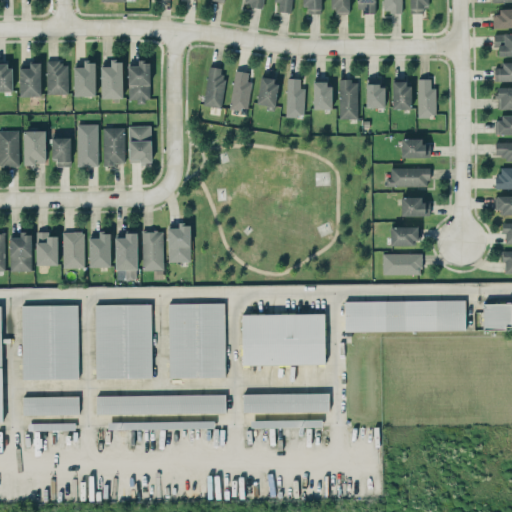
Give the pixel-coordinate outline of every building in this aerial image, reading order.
[(292,0),(274,0),(274,1),(278,1),(278,11),(292,12),(292,0)] [(320,0),(303,0),(304,13),(321,13),(320,0)] [(330,0),(331,11),(349,10),(348,0),(330,0)] [(375,12),(374,0),(356,0),(356,11),(375,12)] [(401,11),(401,0),(383,0),(384,11),(401,11)] [(427,0),(409,0),(410,12),(427,12),(427,0)] [(496,27),(511,26),(511,7),(496,8),(496,27)] [(511,55),(511,33),(493,34),(493,47),(498,47),(499,55),(511,55)] [(47,94),(68,93),(68,64),(59,65),(59,59),(46,60),(47,94)] [(100,65),(101,98),(122,98),(122,59),(111,60),(111,65),(100,65)] [(95,61),(84,61),(84,67),(73,67),(74,96),(96,95),(95,61)] [(138,64),(127,65),(128,100),(150,99),(149,61),(138,61),(138,64)] [(511,61),(502,62),(502,67),(494,67),(494,81),(511,80),(511,61)] [(0,90),(11,90),(10,62),(0,62),(0,90)] [(40,62),(29,62),(29,67),(19,67),(20,96),(41,95),(40,62)] [(220,107),(226,77),(220,77),(222,68),(209,66),(202,104),(220,107)] [(229,107),(247,110),(252,81),(247,80),(248,72),(236,70),(229,107)] [(257,104),(275,105),(277,77),(260,76),(257,104)] [(304,87),(300,87),(300,78),(287,77),(286,115),(303,116),(304,87)] [(418,116),(436,116),(436,87),(431,87),(431,78),(418,78),(418,116)] [(339,118),(357,118),(357,80),(339,79),(339,118)] [(384,107),(384,86),(379,86),(379,79),(366,79),(365,106),(384,107)] [(392,80),(393,108),(410,108),(410,80),(392,80)] [(313,108),(332,108),(332,82),(313,82),(313,108)] [(511,86),(496,87),(496,97),(499,97),(499,109),(511,108),(511,86)] [(511,114),(498,114),(498,133),(511,133),(511,114)] [(97,123),(76,123),(77,165),(98,165),(97,123)] [(150,125),(128,125),(129,163),(151,162),(150,125)] [(124,163),(124,127),(103,127),(103,164),(124,163)] [(18,129),(0,129),(0,166),(19,165),(18,129)] [(45,130),(23,130),(24,163),(46,163),(45,130)] [(70,166),(70,137),(51,137),(51,158),(57,158),(57,165),(70,166)] [(401,156),(430,157),(430,143),(422,143),(422,138),(401,138),(401,156)] [(511,141),(495,142),(495,159),(511,158),(511,141)] [(385,185),(428,186),(429,167),(390,166),(390,177),(386,177),(385,185)] [(511,166),(500,167),(500,174),(494,174),(494,188),(511,187),(511,166)] [(511,212),(511,194),(497,194),(497,212),(511,212)] [(422,196),(401,196),(401,215),(429,216),(430,202),(422,201),(422,196)] [(511,221),(503,222),(503,243),(511,243),(511,221)] [(168,261),(190,260),(189,223),(178,223),(178,227),(167,227),(168,261)] [(390,226),(390,245),(418,244),(418,226),(390,226)] [(163,269),(163,229),(141,230),(142,269),(163,269)] [(84,266),(83,230),(62,231),(63,267),(84,266)] [(57,264),(57,236),(48,236),(48,231),(36,231),(36,264),(57,264)] [(88,237),(89,266),(110,266),(110,231),(99,231),(99,237),(88,237)] [(32,270),(31,232),(20,233),(20,236),(9,236),(10,270),(32,270)] [(137,279),(136,232),(124,232),(124,236),(115,237),(116,279),(137,279)] [(502,250),(511,249),(511,271),(506,272),(505,260),(503,260),(502,250)] [(383,252),(383,273),(421,273),(421,267),(423,267),(423,252),(383,252)] [(345,300),(466,298),(466,328),(345,330),(345,300)] [(223,302),(168,303),(169,377),(225,376),(223,302)] [(151,303),(95,304),(96,378),(152,377),(151,303)] [(482,303),(483,329),(511,328),(510,303),(482,303)] [(77,304),(21,305),(22,379),(78,378),(77,304)] [(243,313),(325,312),(326,362),(243,363),(243,313)] [(242,393),(243,411),(328,410),(328,392),(242,393)] [(96,395),(96,413),(225,412),(225,394),(96,395)] [(78,395),(22,396),(22,414),(79,413),(78,395)] [(213,420),(118,422),(118,429),(213,427),(213,420)]
